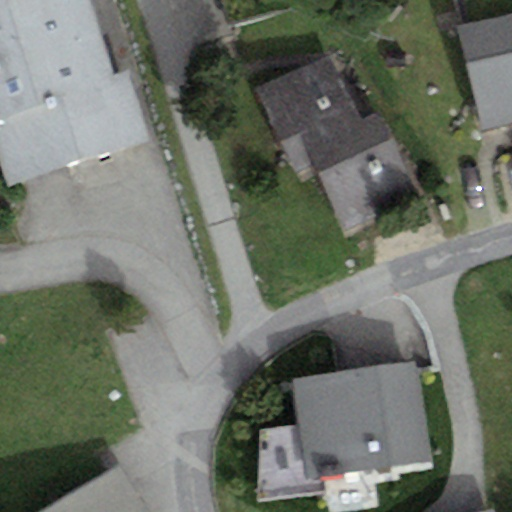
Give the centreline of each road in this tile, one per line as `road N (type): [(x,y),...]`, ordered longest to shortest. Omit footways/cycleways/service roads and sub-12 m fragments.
road 1 (residential): [(152,0),(247,312),(262,337)]
road 2 (residential): [(262,337),(372,283),(511,239)]
road 3 (residential): [(262,337),(217,383),(193,448),(199,511)]
